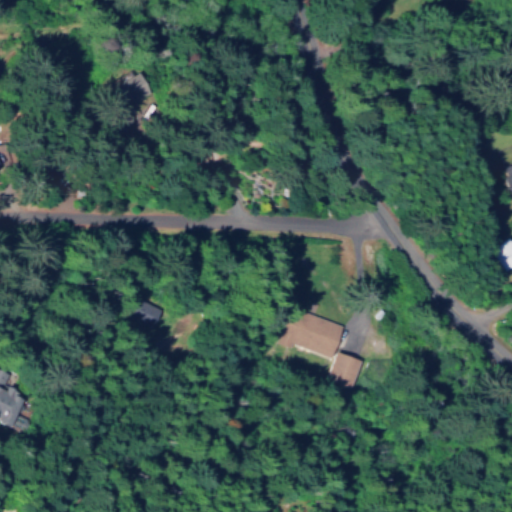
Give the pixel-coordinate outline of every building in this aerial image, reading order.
[(137,67),(149,88),(131,98),(129,108),(132,128),(112,131),(108,104),(108,103),(112,81),(137,67)] [(511,158),(511,192),(503,173),(506,172),(502,163),(511,158)] [(505,233),(511,243),(511,258),(502,266),(487,245),(505,233)] [(153,308),(130,297),(121,315),(145,326),(153,308)] [(287,300),(338,320),(326,351),(289,337),(288,342),(274,336),(287,300)] [(332,345),(357,354),(346,383),(321,375),(332,345)]
